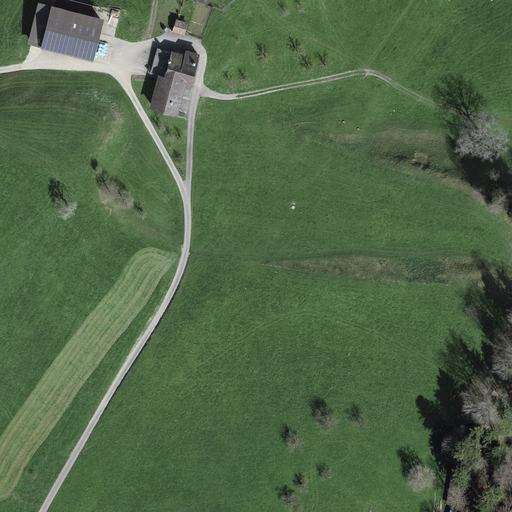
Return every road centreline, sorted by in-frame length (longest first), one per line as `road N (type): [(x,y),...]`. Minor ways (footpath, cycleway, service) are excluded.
road 1 (track): [(43,511),(173,291),(185,262),(186,193)]
road 2 (track): [(0,70),(83,66),(123,77),(186,193)]
road 3 (track): [(197,89),(241,95),(360,74)]
road 4 (track): [(197,89),(202,52),(170,38),(125,59),(123,77)]
